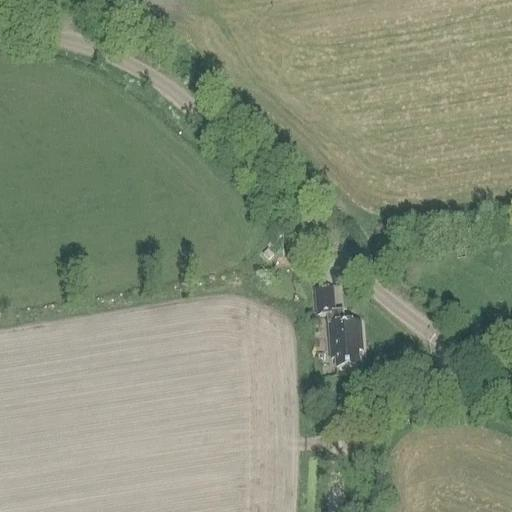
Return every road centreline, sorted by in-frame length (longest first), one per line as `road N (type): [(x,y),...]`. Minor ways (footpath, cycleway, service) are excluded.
road 1 (unclassified): [(511,382),(415,323),(126,72),(45,32),(0,31)]
road 2 (track): [(333,511),(337,434),(349,405),(462,355)]
